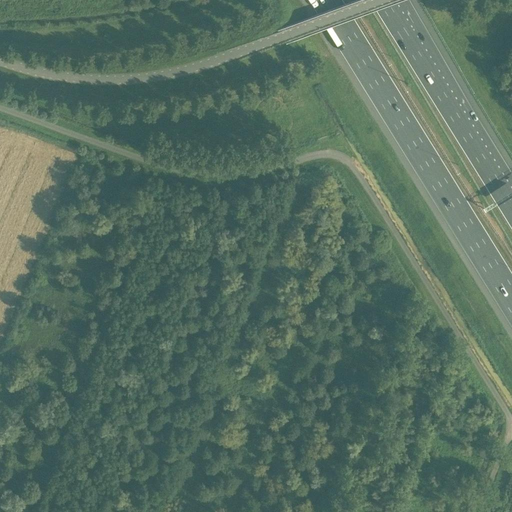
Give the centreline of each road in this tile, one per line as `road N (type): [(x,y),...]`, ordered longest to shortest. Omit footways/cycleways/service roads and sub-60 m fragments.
road 1 (unclassified): [(480,511),(510,420),(346,159),(318,154),(244,173),(177,170),(0,108)]
road 2 (motorway): [(324,0),(511,300)]
road 3 (tertiary): [(285,36),(199,66),(126,79),(63,76),(0,60)]
road 4 (motorway): [(511,202),(387,0)]
